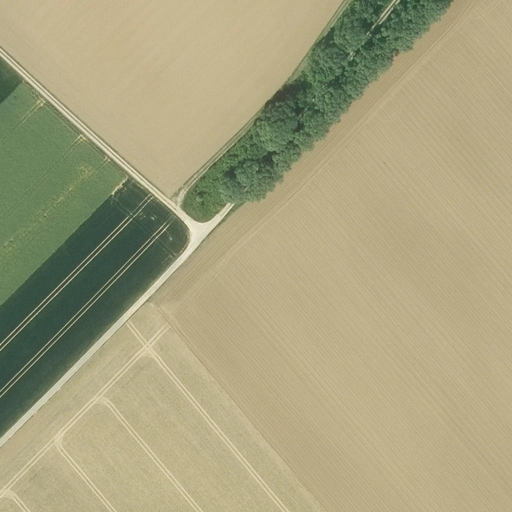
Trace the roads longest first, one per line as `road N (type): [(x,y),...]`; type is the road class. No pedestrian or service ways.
road 1 (track): [(402,0),(202,237),(0,437)]
road 2 (track): [(349,0),(278,99),(174,208)]
road 3 (track): [(174,208),(0,53)]
